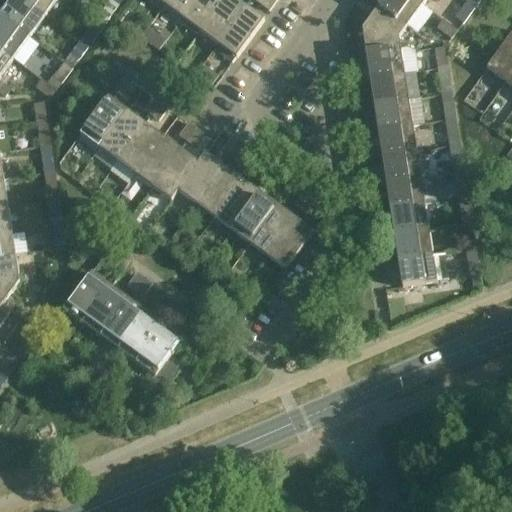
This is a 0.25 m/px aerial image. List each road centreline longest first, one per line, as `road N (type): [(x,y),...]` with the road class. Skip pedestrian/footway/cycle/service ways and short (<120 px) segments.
road 1 (residential): [(85,511),(348,399)]
road 2 (residential): [(336,182),(243,115),(315,19)]
road 3 (residential): [(262,354),(364,202),(336,182)]
road 4 (residential): [(348,399),(511,330)]
road 5 (residential): [(315,19),(336,182)]
road 6 (residential): [(390,511),(348,399)]
